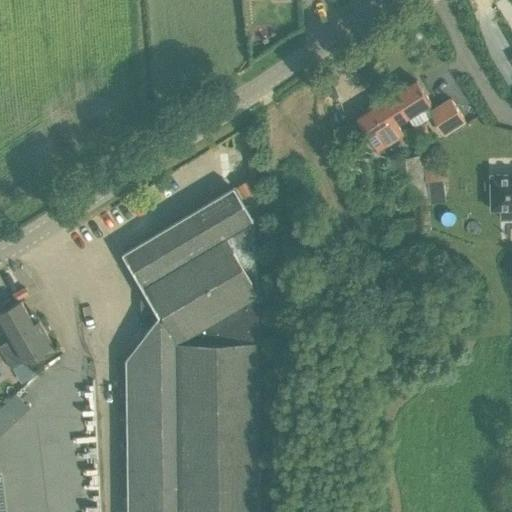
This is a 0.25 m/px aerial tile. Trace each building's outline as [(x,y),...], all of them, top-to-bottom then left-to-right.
[(393,95),(407,117),(430,102),(416,80),(393,95)] [(407,117),(393,95),(371,109),(357,118),(378,150),(403,134),(397,123),(407,117)] [(444,134),(465,120),(451,99),(430,112),(444,134)] [(422,139),(431,133),(423,121),(414,127),(422,139)] [(362,149),(347,125),(331,135),(347,159),(362,149)] [(425,154),(389,158),(394,202),(430,197),(428,181),(426,163),(425,154)] [(428,181),(443,179),(441,161),(426,163),(428,181)] [(501,209),(501,219),(511,218),(511,173),(490,174),(491,209),(501,209)] [(244,195),(252,190),(246,181),(238,185),(244,195)] [(127,356),(129,511),(259,511),(257,293),(259,292),(256,257),(255,257),(252,219),(233,187),(123,253),(160,313),(127,356)] [(395,237),(416,235),(414,218),(393,220),(395,237)] [(511,218),(503,219),(504,237),(511,237),(511,218)] [(11,368),(53,344),(40,319),(35,322),(22,299),(0,311),(0,315),(12,337),(1,343),(4,348),(1,349),(11,368)] [(0,429),(3,433),(33,406),(19,390),(0,407),(0,429)] [(0,479),(0,511),(9,511),(6,483),(0,479)]
